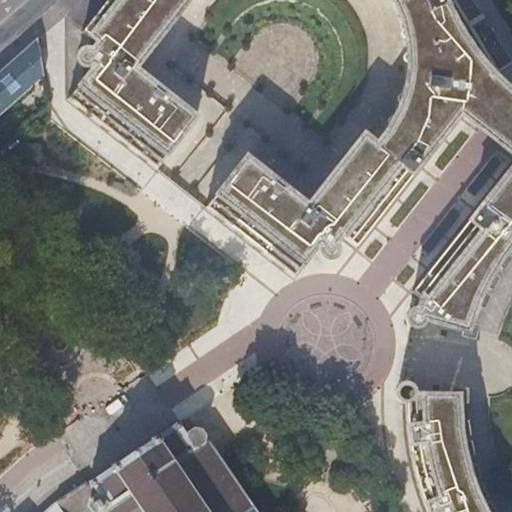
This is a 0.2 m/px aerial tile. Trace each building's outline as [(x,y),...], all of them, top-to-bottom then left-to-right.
[(82,84),(70,101),(157,170),(199,118),(138,69),(192,0),(385,0),(387,3),(396,21),(400,35),(404,50),(404,72),(402,90),(398,106),(392,119),(386,131),(377,143),(365,134),(309,205),(247,156),(205,208),(294,278),(320,245),(321,245),(319,249),(319,253),(320,257),(323,260),(326,262),(330,262),(334,261),(337,258),(339,254),(339,250),(337,245),(342,239),(356,250),(459,118),(494,74),(485,65),(479,57),(465,35),(453,14),(447,0),(107,0),(81,34),(88,38),(86,50),(83,50),(80,52),(77,54),(77,58),(78,63),(80,66),(84,68),(82,84)] [(38,38),(0,71),(0,116),(44,77),(38,38)] [(511,91),(508,87),(494,74),(459,118),(485,140),(511,162),(511,91)] [(427,324),(441,327),(449,329),(457,331),(466,333),(470,321),(476,306),(483,289),(493,271),(501,258),(510,246),(511,243),(511,511),(484,511),(482,509),(476,495),(470,481),(466,466),(463,453),(460,434),(457,395),(447,395),(440,395),(430,395),(410,394),(407,388),(406,387),(404,386),(400,386),(396,387),(394,389),(392,392),(392,395),(393,399),(395,401),(398,403),(401,404),(405,403),(406,426),(410,457),(419,491),(425,511),(511,511),(511,165),(411,292),(418,297),(414,311),(409,312),(406,314),(404,318),(404,322),(406,325),(409,328),(412,329),(414,328),(417,327),(421,322),(427,324)] [(86,482),(56,502),(62,511),(253,511),(207,442),(208,441),(207,438),(206,435),(203,429),(195,428),(188,432),(188,436),(179,423),(148,444),(149,446),(136,455),(124,463),(123,461),(92,482),(88,485),(86,482)] [(62,511),(56,502),(45,511),(62,511)]
